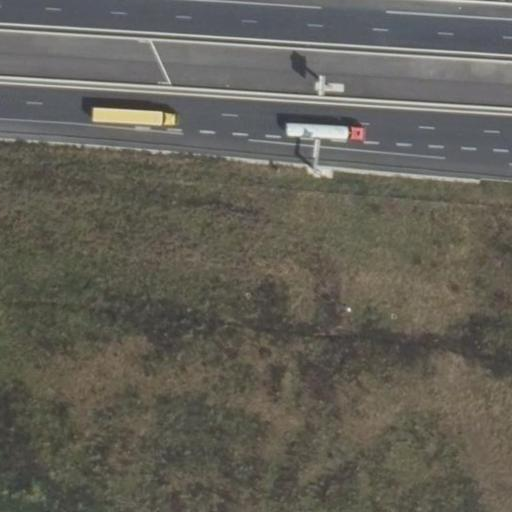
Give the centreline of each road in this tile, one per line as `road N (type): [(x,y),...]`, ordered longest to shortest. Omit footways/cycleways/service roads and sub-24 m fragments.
road 1 (trunk): [(0,106),(511,141)]
road 2 (trunk): [(511,34),(0,4)]
